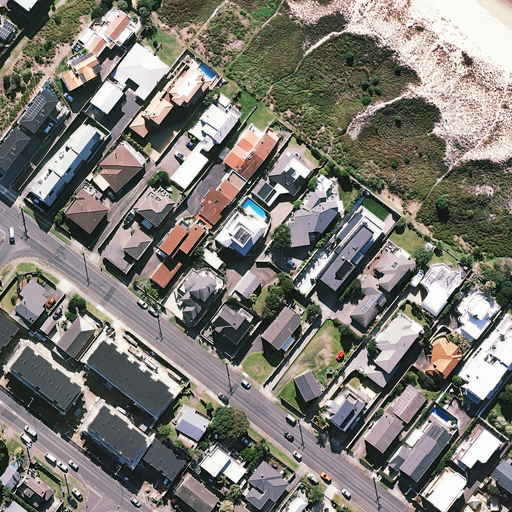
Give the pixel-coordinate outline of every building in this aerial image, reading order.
[(39,8),(33,4),(36,0),(39,0),(43,2),(44,0),(13,0),(26,9),(23,13),(31,19),(39,8)] [(90,51),(97,57),(106,44),(111,48),(115,42),(120,45),(126,37),(128,38),(135,28),(128,22),(131,19),(114,6),(104,20),(97,15),(78,42),(90,51)] [(0,37),(7,42),(17,27),(0,14),(0,37)] [(111,75),(119,80),(116,83),(109,78),(92,100),(108,113),(124,92),(122,90),(127,83),(125,81),(128,77),(140,86),(134,93),(143,100),(168,68),(136,43),(111,75)] [(97,57),(90,51),(82,56),(80,52),(69,59),(73,67),(61,75),(70,90),(95,75),(93,72),(102,67),(96,58),(97,57)] [(156,126),(175,102),(187,111),(198,96),(210,79),(182,59),(171,74),(173,76),(161,92),(157,89),(129,127),(144,138),(154,124),(156,126)] [(42,87),(17,119),(31,130),(56,98),(42,87)] [(226,111),(213,101),(190,132),(200,140),(171,178),(185,189),(212,154),(207,151),(216,140),(218,142),(240,114),(230,106),(226,111)] [(92,152),(89,150),(102,133),(84,120),(66,144),(70,146),(60,160),(56,157),(49,167),(52,169),(42,182),(39,179),(32,189),(50,203),(67,181),(84,159),(85,160),(92,152)] [(12,126),(0,141),(0,167),(2,169),(27,137),(12,126)] [(233,169),(246,179),(276,142),(264,133),(259,138),(248,129),(223,161),(233,169)] [(147,161),(125,139),(99,165),(103,169),(93,180),(104,191),(109,185),(116,191),(147,161)] [(292,194),(301,184),(313,170),(289,150),(286,152),(263,181),(261,179),(252,190),(269,205),(279,193),(289,192),(292,194)] [(198,211),(200,212),(196,217),(210,229),(221,216),(220,215),(218,214),(246,179),(233,169),(216,190),(212,187),(200,202),(203,205),(198,211)] [(161,187),(159,190),(150,184),(133,208),(145,217),(141,223),(149,229),(153,224),(161,229),(178,205),(169,198),(172,195),(161,187)] [(330,193),(319,185),(310,191),(310,194),(302,205),(301,204),(294,214),(295,222),(286,223),(289,243),(299,242),(298,231),(316,229),(322,233),(338,212),(334,199),(328,196),(330,193)] [(108,208),(81,188),(75,196),(77,197),(65,212),(89,232),(108,208)] [(334,289),(385,223),(360,203),(325,248),(322,246),(291,286),(305,297),(320,278),(334,289)] [(248,220),(235,209),(214,237),(231,250),(233,247),(243,254),(265,226),(252,215),(248,220)] [(178,247),(188,254),(206,231),(194,221),(187,230),(177,222),(158,246),(166,252),(148,276),(163,287),(181,263),(171,256),(178,247)] [(151,239),(138,228),(122,248),(136,259),(151,239)] [(391,256),(386,252),(356,288),(365,295),(349,314),(354,319),(352,322),(360,329),(397,284),(416,261),(399,247),(391,256)] [(222,262),(206,249),(200,256),(216,269),(222,262)] [(459,270),(452,270),(443,264),(432,265),(422,280),(427,292),(419,305),(436,316),(450,295),(448,294),(459,279),(459,270)] [(47,281),(31,269),(18,288),(23,291),(12,305),(32,319),(45,303),(41,300),(47,292),(41,288),(47,281)] [(260,280),(248,271),(235,288),(247,297),(260,280)] [(207,273),(203,273),(202,274),(199,272),(191,272),(175,294),(187,303),(181,310),(195,320),(203,308),(206,305),(204,304),(211,296),(212,297),(222,283),(207,273)] [(468,291),(468,295),(462,302),(460,302),(457,306),(457,309),(461,313),(457,317),(463,323),(457,330),(469,341),(498,306),(475,287),(472,287),(468,291)] [(269,316),(273,319),(260,334),(277,348),(302,318),(287,306),(281,301),(269,316)] [(240,307),(237,312),(224,304),(211,323),(214,325),(212,327),(221,334),(223,332),(235,341),(248,323),(253,316),(240,307)] [(0,349),(21,322),(1,307),(0,308),(0,349)] [(78,354),(98,326),(77,311),(57,340),(78,354)] [(383,329),(374,340),(375,341),(373,343),(380,348),(372,359),(373,360),(363,372),(382,386),(399,364),(395,361),(420,327),(399,311),(384,330),(383,329)] [(42,312),(36,321),(41,325),(39,328),(47,334),(56,322),(42,312)] [(467,379),(462,385),(466,388),(463,392),(476,402),(483,392),(488,396),(504,376),(499,373),(505,366),(508,369),(511,363),(511,317),(506,312),(459,372),(467,379)] [(175,385),(103,330),(86,352),(158,407),(175,385)] [(437,381),(442,376),(463,352),(447,338),(443,334),(434,335),(429,342),(431,346),(429,363),(424,369),(437,381)] [(82,380),(27,336),(9,358),(64,401),(82,380)] [(320,391),(309,368),(293,377),(304,399),(320,391)] [(426,397),(409,383),(391,406),(389,404),(363,436),(380,450),(404,420),(406,422),(426,397)] [(333,398),(326,407),(331,410),(327,415),(343,428),(364,402),(343,386),(333,398)] [(147,429),(102,395),(85,417),(130,452),(147,429)] [(208,419),(186,406),(174,426),(181,430),(178,436),(193,445),(208,419)] [(432,420),(427,426),(421,421),(388,463),(394,468),(397,465),(415,479),(450,434),(432,420)] [(496,443),(479,429),(465,446),(483,460),(496,443)] [(187,457),(155,432),(141,451),(172,475),(187,457)] [(233,454),(216,440),(199,462),(213,474),(218,468),(235,481),(245,468),(231,456),(233,454)] [(471,458),(458,448),(450,458),(463,468),(471,458)] [(281,474),(262,460),(247,480),(254,485),(244,497),(264,511),(265,511),(288,483),(279,476),(281,474)] [(511,462),(509,460),(496,477),(511,489),(511,462)] [(22,475),(10,465),(0,477),(0,480),(10,489),(22,475)] [(464,481),(463,475),(451,466),(444,466),(422,494),(442,509),(464,481)] [(38,481),(27,473),(17,487),(29,496),(27,498),(37,506),(43,497),(47,500),(54,490),(39,479),(38,481)] [(205,511),(218,497),(190,474),(175,492),(200,511),(205,511)] [(312,511),(308,508),(305,511),(301,511),(299,510),(306,502),(298,495),(285,511),(312,511)] [(485,500),(477,495),(466,511),(491,511),(482,506),(485,500)] [(250,511),(234,499),(223,511),(250,511)] [(28,511),(14,500),(4,511),(28,511)]
